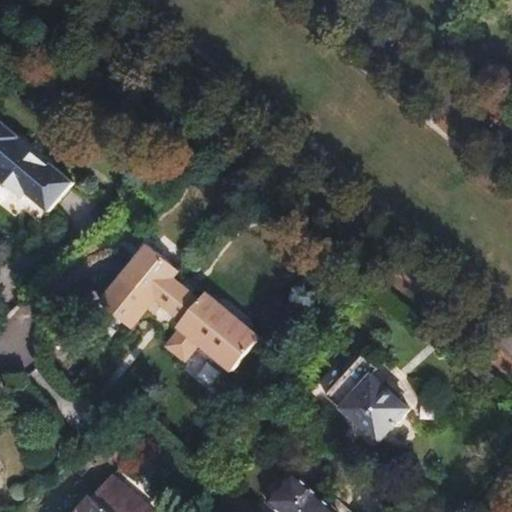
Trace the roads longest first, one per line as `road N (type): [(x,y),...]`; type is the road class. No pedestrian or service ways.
road 1 (residential): [(72,0),(511,360)]
road 2 (residential): [(511,156),(320,0)]
